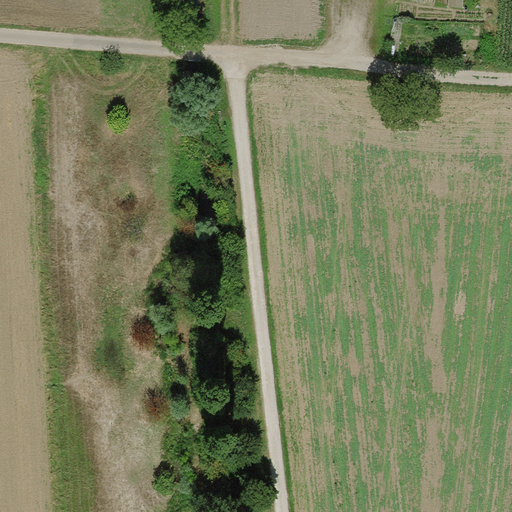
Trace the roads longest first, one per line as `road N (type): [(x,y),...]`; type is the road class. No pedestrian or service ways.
road 1 (track): [(0,36),(511,79)]
road 2 (track): [(233,57),(274,511)]
